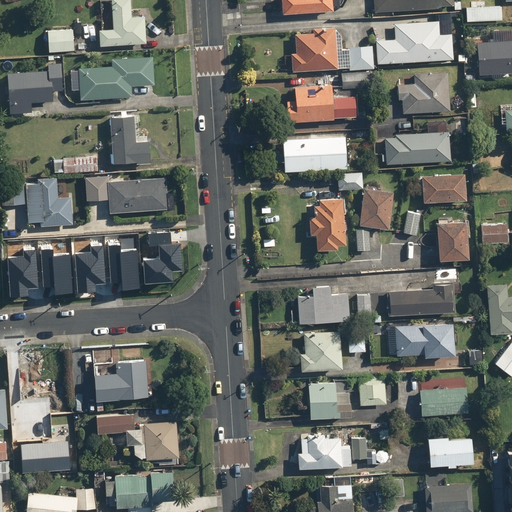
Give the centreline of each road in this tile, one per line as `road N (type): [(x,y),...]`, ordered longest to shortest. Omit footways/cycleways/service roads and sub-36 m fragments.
road 1 (tertiary): [(225,313),(204,0)]
road 2 (residential): [(225,313),(0,326)]
road 3 (tertiary): [(237,511),(225,313)]
